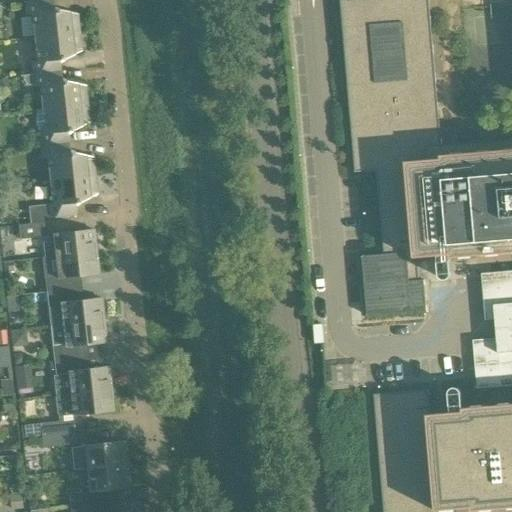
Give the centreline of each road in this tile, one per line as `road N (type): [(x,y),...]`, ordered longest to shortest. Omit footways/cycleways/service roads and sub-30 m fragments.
road 1 (residential): [(312,511),(251,0)]
road 2 (residential): [(103,0),(161,511)]
